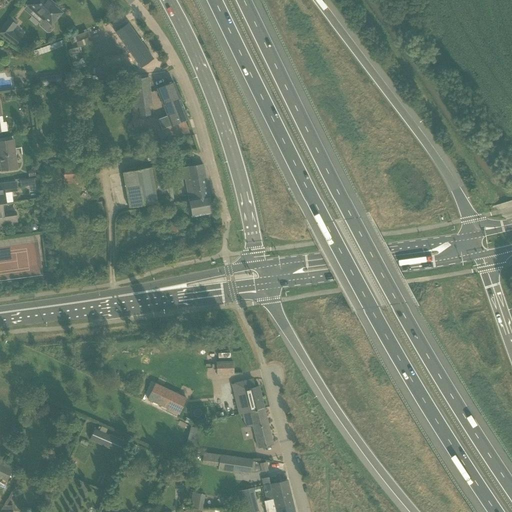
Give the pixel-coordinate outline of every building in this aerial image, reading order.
[(34,9),(44,18),(40,23),(40,26),(47,32),(50,32),(54,27),(51,25),(61,13),(53,6),(54,5),(48,0),(31,0),(27,5),(33,10),(34,9)] [(17,26),(8,19),(0,29),(0,34),(15,46),(21,38),(12,31),(17,26)] [(115,32),(128,50),(140,41),(127,23),(115,32)] [(86,31),(74,36),(78,46),(90,42),(86,31)] [(140,41),(128,50),(141,68),(153,59),(140,41)] [(69,56),(70,56),(78,53),(81,53),(79,47),(77,48),(68,50),(69,56)] [(79,59),(72,62),(71,62),(73,67),(74,66),(84,63),(82,58),(79,59)] [(61,75),(50,76),(52,86),(62,84),(61,75)] [(134,108),(138,108),(149,106),(152,106),(148,78),(131,80),(134,108)] [(187,120),(173,83),(173,82),(157,88),(168,116),(159,120),(163,129),(187,120)] [(13,140),(0,141),(0,160),(1,171),(17,169),(13,140)] [(189,200),(209,196),(203,164),(179,169),(182,181),(186,180),(189,200)] [(65,184),(76,184),(76,165),(64,166),(65,184)] [(171,200),(169,190),(168,188),(161,189),(157,167),(123,173),(129,207),(171,200)] [(30,186),(37,185),(36,178),(19,180),(20,187),(30,186)] [(0,205),(4,204),(3,193),(17,191),(16,183),(0,184),(0,205)] [(209,196),(189,200),(188,200),(190,207),(192,217),(212,213),(209,196)] [(4,204),(0,205),(0,223),(17,222),(16,213),(2,215),(1,206),(4,205),(4,204)] [(180,232),(179,222),(168,223),(170,233),(180,232)] [(233,363),(223,364),(217,364),(217,374),(233,373),(233,363)] [(252,426),(257,449),(273,445),(264,409),(259,386),(249,389),(247,380),(234,383),(239,402),(242,414),(245,428),(252,426)] [(178,395),(155,384),(147,400),(179,415),(187,399),(184,397),(178,394),(178,395)] [(190,407),(214,406),(213,394),(189,395),(190,407)] [(191,426),(188,436),(196,439),(199,429),(191,426)] [(89,440),(119,453),(124,441),(123,441),(124,439),(109,433),(108,435),(105,433),(100,431),(94,429),(89,440)] [(250,474),(252,460),(204,452),(202,463),(218,466),(218,469),(250,474)] [(169,461),(161,458),(156,472),(163,475),(169,461)] [(0,478),(7,482),(14,467),(1,461),(0,462),(0,478)] [(263,486),(266,502),(273,500),(275,504),(277,504),(279,508),(293,505),(287,480),(263,486)] [(238,491),(242,511),(253,511),(255,511),(254,506),(257,505),(252,488),(238,491)] [(54,493),(48,491),(44,500),(51,502),(54,493)] [(190,505),(202,508),(205,495),(193,492),(190,505)] [(294,511),(293,505),(279,508),(277,504),(275,504),(273,500),(266,502),(268,511),(294,511)] [(186,502),(180,505),(184,511),(190,508),(186,502)]
